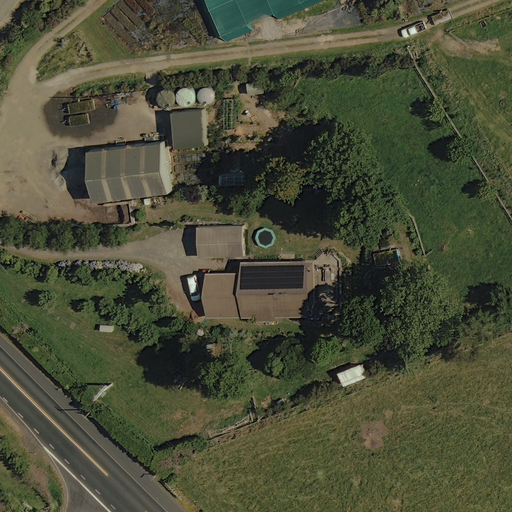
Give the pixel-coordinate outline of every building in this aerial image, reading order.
[(245,82),(246,97),(266,95),(264,80),(245,82)] [(218,87),(199,87),(199,106),(218,107),(218,87)] [(209,146),(208,110),(177,111),(178,147),(209,146)] [(172,193),(167,144),(93,152),(99,201),(172,193)] [(247,255),(246,222),(201,225),(202,257),(247,255)] [(314,317),(315,265),(245,263),(245,275),(210,274),(209,317),(279,319),(279,316),(314,317)]
